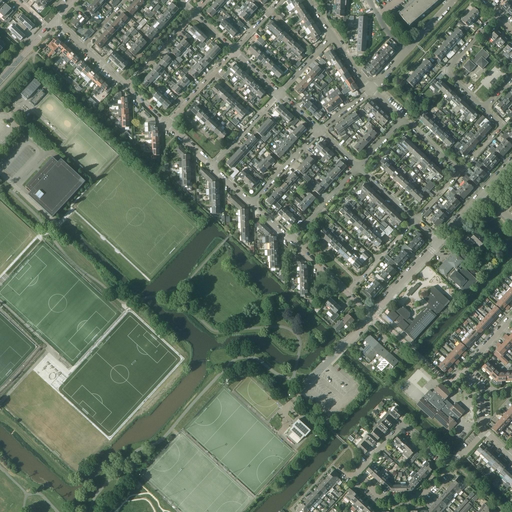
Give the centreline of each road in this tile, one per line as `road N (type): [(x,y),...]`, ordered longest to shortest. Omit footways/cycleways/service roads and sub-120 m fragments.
road 1 (residential): [(401,503),(356,475),(403,424),(450,464)]
road 2 (residential): [(484,431),(479,388),(463,370),(511,319)]
road 3 (residential): [(496,15),(448,68),(483,107)]
